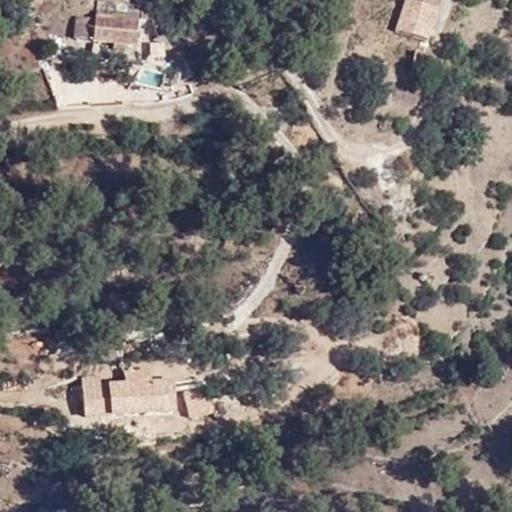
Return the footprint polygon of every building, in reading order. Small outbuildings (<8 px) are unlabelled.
[(408,0),(402,19),(433,30),(442,0),(408,0)] [(128,44),(128,20),(87,17),(86,40),(128,44)] [(413,61),(419,68),(429,71),(435,49),(418,45),(413,61)] [(102,377),(88,378),(88,411),(177,408),(176,382),(153,382),(154,372),(129,373),(129,385),(102,385),(102,377)] [(192,417),(210,415),(208,404),(206,389),(187,392),(192,417)]
